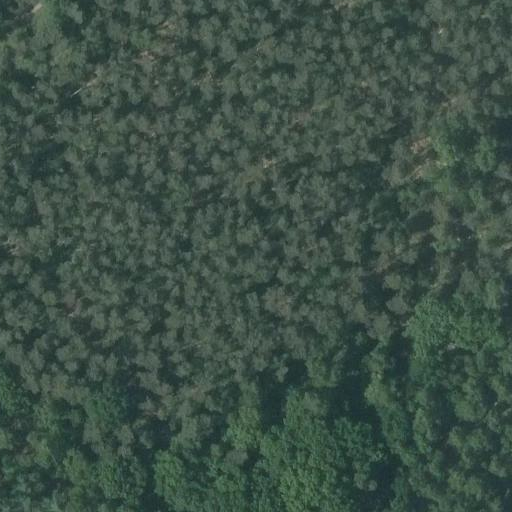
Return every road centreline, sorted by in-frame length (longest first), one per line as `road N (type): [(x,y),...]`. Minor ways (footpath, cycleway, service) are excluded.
road 1 (track): [(337,511),(511,392)]
road 2 (track): [(0,418),(82,511)]
